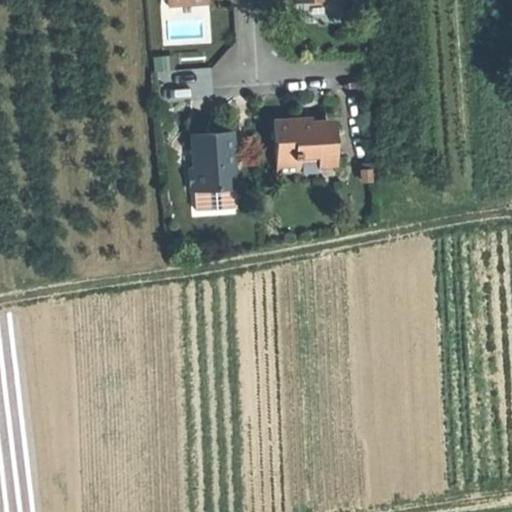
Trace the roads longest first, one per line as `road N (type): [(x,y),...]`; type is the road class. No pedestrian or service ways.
road 1 (track): [(511,211),(0,306)]
road 2 (residential): [(248,0),(252,56),(270,78),(346,74)]
